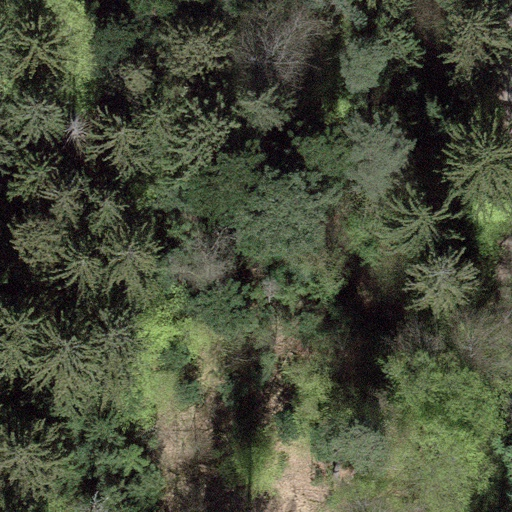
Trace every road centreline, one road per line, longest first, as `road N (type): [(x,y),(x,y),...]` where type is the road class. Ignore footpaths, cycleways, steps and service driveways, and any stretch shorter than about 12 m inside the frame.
road 1 (track): [(511,267),(474,421),(429,511)]
road 2 (track): [(485,0),(511,148)]
